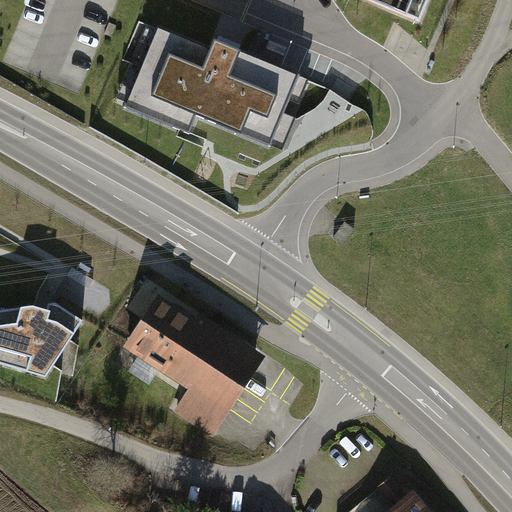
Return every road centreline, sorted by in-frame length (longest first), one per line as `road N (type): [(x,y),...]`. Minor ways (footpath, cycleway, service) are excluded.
road 1 (residential): [(373,360),(282,464),(249,476),(203,473),(0,403)]
road 2 (primary): [(0,123),(250,268)]
road 3 (residential): [(439,115),(404,149),(324,177),(250,268)]
road 4 (residential): [(289,0),(373,54),(439,115)]
road 5 (primary): [(373,360),(511,486)]
road 6 (primary): [(250,268),(373,360)]
